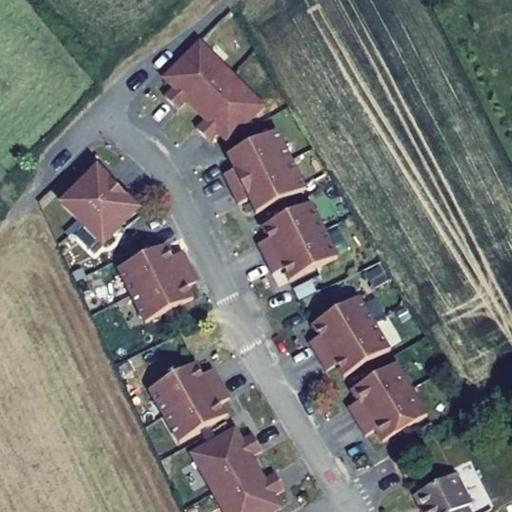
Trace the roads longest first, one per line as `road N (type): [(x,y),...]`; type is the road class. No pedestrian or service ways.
road 1 (residential): [(106,118),(170,181),(255,350),(356,511)]
road 2 (unclassified): [(106,118),(198,25)]
road 3 (unclassified): [(20,204),(106,118)]
